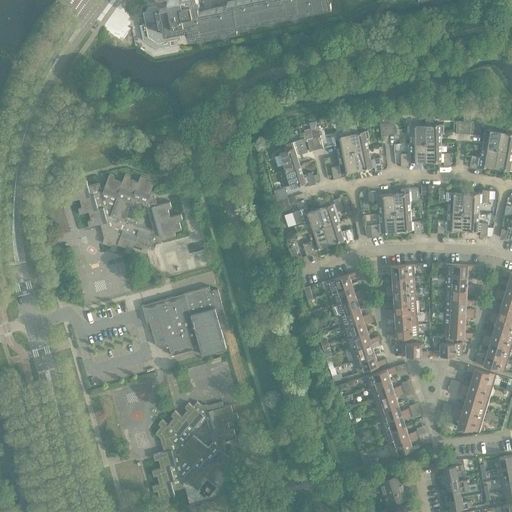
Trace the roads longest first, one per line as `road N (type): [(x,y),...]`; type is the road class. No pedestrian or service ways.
road 1 (tertiary): [(33,321),(13,238),(16,174),(35,99),(91,9)]
road 2 (tertiary): [(85,511),(33,321)]
road 3 (residential): [(353,185),(410,174),(508,184)]
road 4 (residential): [(365,252),(492,251)]
